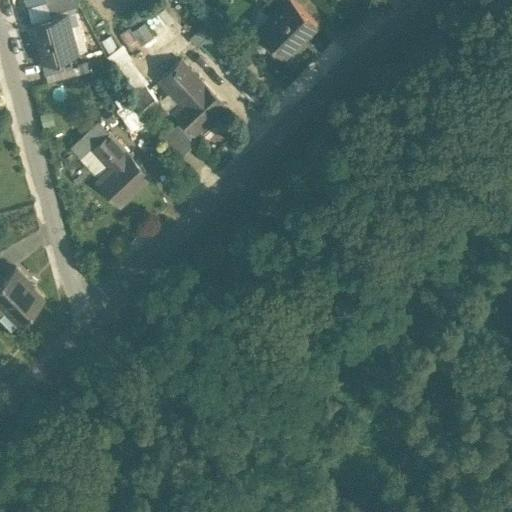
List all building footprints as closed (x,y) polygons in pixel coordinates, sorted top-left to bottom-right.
[(78,0),(47,0),(46,0),(50,12),(79,3),(78,0)] [(294,0),(285,0),(257,28),(287,58),(302,43),(299,40),(317,23),(294,0)] [(66,11),(29,21),(29,23),(34,21),(40,42),(35,44),(36,45),(37,45),(41,61),(40,61),(41,63),(76,53),(75,52),(72,52),(61,14),(67,12),(66,11)] [(224,104),(181,59),(161,78),(183,101),(173,110),(194,131),(224,104)] [(161,101),(145,82),(129,97),(144,115),(161,101)] [(130,100),(125,93),(115,99),(119,107),(117,108),(130,129),(142,121),(134,108),(135,108),(130,100)] [(148,174),(108,131),(91,147),(110,168),(98,178),(119,201),(148,174)] [(33,283),(16,265),(0,280),(0,302),(18,321),(44,297),(32,285),(33,283)]
